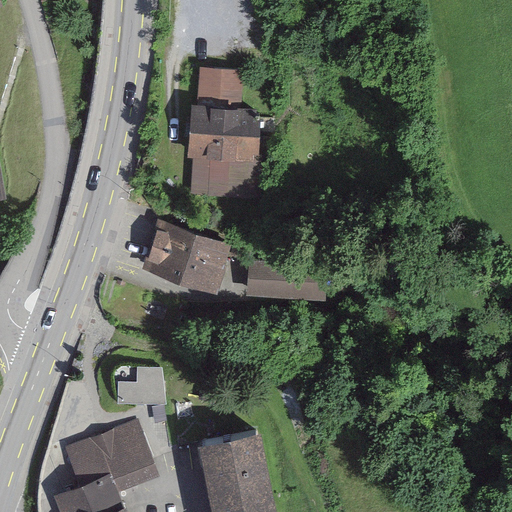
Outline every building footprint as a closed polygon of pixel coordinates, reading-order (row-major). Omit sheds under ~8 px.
[(9,0),(0,0),(0,11),(12,8),(9,0)] [(246,67),(203,66),(199,193),(261,195),(263,110),(244,109),(246,67)] [(0,68),(0,200),(19,196),(0,68)] [(236,240),(159,215),(143,263),(220,288),(236,240)] [(289,257),(247,258),(247,295),(289,294),(289,257)] [(167,404),(168,366),(140,365),(139,380),(121,380),(121,403),(167,404)] [(164,476),(138,416),(72,445),(88,483),(63,493),(71,511),(140,511),(131,490),(164,476)] [(219,511),(272,511),(256,429),(205,439),(219,511)]
